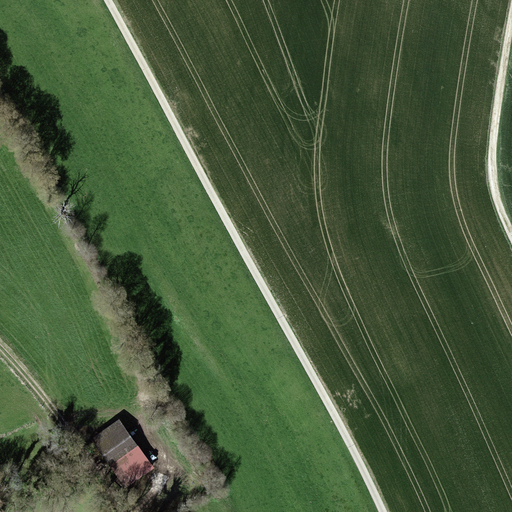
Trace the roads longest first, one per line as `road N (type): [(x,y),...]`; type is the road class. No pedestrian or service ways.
road 1 (track): [(106,0),(380,511)]
road 2 (track): [(511,2),(490,155),(490,189),(511,247)]
road 3 (track): [(0,348),(115,511)]
